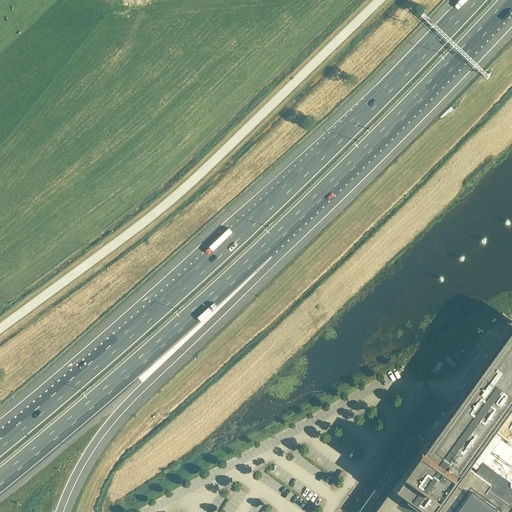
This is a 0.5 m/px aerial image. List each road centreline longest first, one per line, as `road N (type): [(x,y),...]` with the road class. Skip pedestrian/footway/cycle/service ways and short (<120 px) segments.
road 1 (motorway): [(472,0),(217,254),(1,438)]
road 2 (unclassified): [(0,328),(174,197),(380,0)]
road 3 (motorway): [(0,482),(265,248)]
road 4 (motorway): [(265,248),(511,0)]
road 5 (motorway): [(59,511),(96,439),(265,248)]
